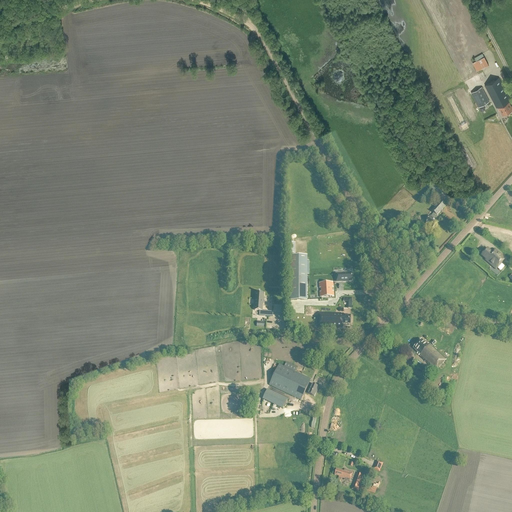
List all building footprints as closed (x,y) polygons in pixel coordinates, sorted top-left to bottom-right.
[(478,71),(491,65),(485,53),(475,57),(477,61),(474,63),(478,71)] [(502,115),(511,109),(511,108),(508,102),(510,101),(499,78),(485,85),(496,108),(498,107),(500,112),(501,112),(502,115)] [(489,102),(482,87),(471,93),(478,108),(489,102)] [(434,214),(431,218),(430,217),(425,223),(432,229),(437,223),(434,220),(446,206),(440,201),(431,211),(434,214)] [(295,244),(287,244),(287,255),(295,255),(295,244)] [(496,270),(506,259),(495,250),(492,253),(487,249),(481,256),(488,261),(487,262),(496,270)] [(290,301),(307,301),(307,255),(290,255),(290,301)] [(347,274),(347,273),(343,274),(336,275),(336,282),(343,282),(343,283),(348,282),(348,281),(352,281),(352,274),(347,274)] [(320,298),(334,300),(335,295),(332,295),(333,291),(336,291),(336,286),(322,285),(320,298)] [(264,294),(255,293),(254,311),(259,311),(259,317),(273,317),(273,312),(262,312),(263,305),(264,294)] [(353,309),(354,298),(345,297),(345,302),(349,302),(349,309),(353,309)] [(350,325),(351,316),(344,316),(344,314),(319,313),(318,329),(343,330),(343,324),(350,325)] [(439,368),(446,360),(432,347),(430,345),(429,344),(427,345),(422,340),(413,349),(420,355),(419,356),(420,357),(435,371),(438,368),(439,368)] [(309,384),(311,380),(279,365),(269,386),(301,401),(307,389),(309,391),(308,394),(314,397),(318,388),(312,385),(309,384)] [(426,375),(429,371),(423,365),(420,369),(426,375)] [(267,390),(263,400),(261,407),(269,411),(273,405),(283,409),(287,400),(267,390)] [(383,463),(377,461),(373,470),(380,472),(382,467),(383,463)] [(350,482),(353,473),(344,470),(344,472),(336,470),(334,476),(339,477),(344,479),(344,480),(350,482)] [(364,475),(358,473),(352,491),(357,492),(358,491),(364,475)]
